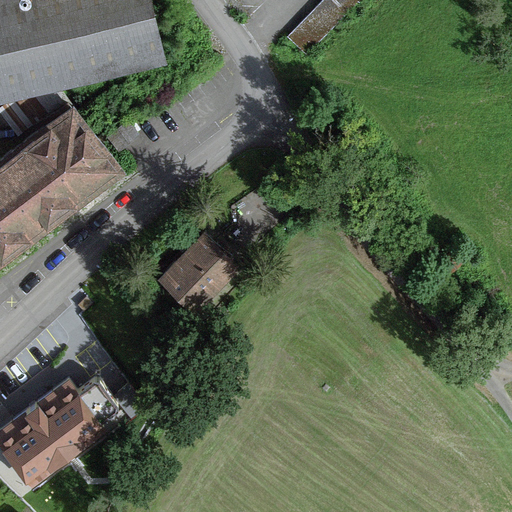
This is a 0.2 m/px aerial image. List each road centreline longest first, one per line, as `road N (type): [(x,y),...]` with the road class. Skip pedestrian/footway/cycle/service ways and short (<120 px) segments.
road 1 (residential): [(0,341),(111,234),(270,117)]
road 2 (residential): [(486,366),(270,117)]
road 3 (residential): [(270,117),(206,0)]
